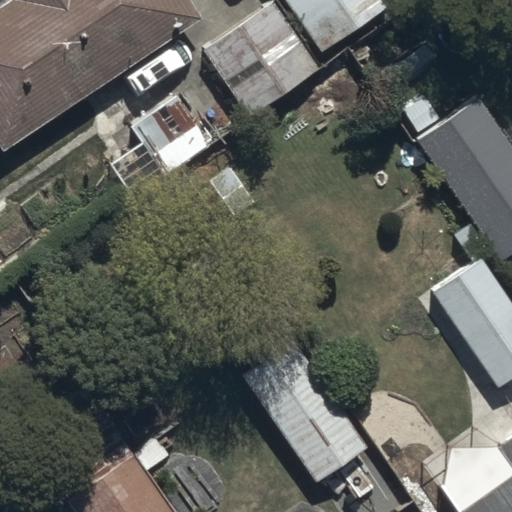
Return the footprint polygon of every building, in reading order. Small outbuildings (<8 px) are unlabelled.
[(0,0),(0,137),(2,141),(200,8),(194,0),(0,0)] [(273,0),(258,0),(201,40),(247,108),(315,61),(273,0)] [(286,0),(318,48),(389,0),(286,0)] [(511,138),(475,86),(411,131),(498,253),(511,243),(511,138)] [(511,370),(511,297),(479,248),(428,281),(494,383),(511,370)] [(292,334),(239,371),(312,475),(364,439),(292,334)] [(511,511),(511,428),(498,439),(511,457),(511,463),(455,507),(458,511),(511,511)] [(64,492),(78,511),(178,511),(132,445),(64,492)]
